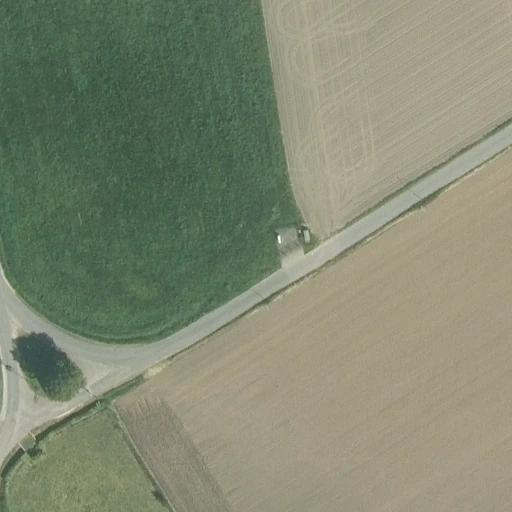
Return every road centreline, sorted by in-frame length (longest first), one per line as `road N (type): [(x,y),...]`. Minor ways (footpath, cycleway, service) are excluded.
road 1 (unclassified): [(511,123),(135,358)]
road 2 (unclassified): [(135,358),(0,443)]
road 3 (unclassified): [(135,358),(65,337),(1,295)]
road 4 (unclassified): [(1,295),(12,379),(0,438)]
